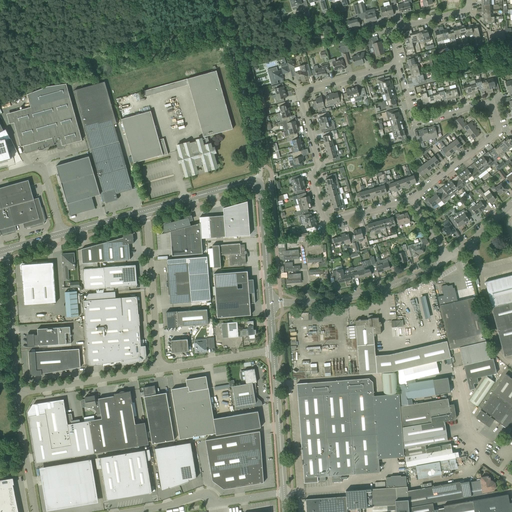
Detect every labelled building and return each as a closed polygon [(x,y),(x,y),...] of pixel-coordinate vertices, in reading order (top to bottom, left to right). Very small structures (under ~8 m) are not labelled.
[(301,6),(303,5),(301,0),(289,0),(292,7),(296,6),(297,9),(298,10),(299,10),(300,10),(301,9),(301,8),(301,6)] [(363,0),(361,0),(357,1),(360,13),(365,12),(363,3),(364,3),(363,0)] [(397,5),(399,13),(411,10),(410,5),(412,4),(410,0),(405,0),(404,0),(403,3),(403,4),(397,5)] [(360,13),(357,1),(352,3),(353,5),(355,15),(360,13)] [(382,17),(387,15),(387,17),(394,15),(391,5),(380,8),(382,17)] [(364,13),(367,23),(377,20),(374,12),(368,14),(367,13),(364,13)] [(354,19),(347,21),(348,24),(349,29),(360,26),(358,21),(357,16),(354,17),(354,19)] [(461,36),(466,35),(467,35),(465,26),(464,25),(461,26),(460,22),(458,23),(461,36)] [(467,36),(473,35),(473,34),(471,24),(470,24),(470,22),(467,22),(468,26),(465,26),(467,35),(466,35),(467,36)] [(462,39),(461,36),(458,23),(455,23),(456,27),(452,28),(453,29),(456,39),(455,39),(456,41),(462,39)] [(471,24),(473,34),(479,32),(477,26),(473,27),(473,24),(471,24)] [(443,40),(449,39),(447,29),(443,30),(442,26),(440,27),(443,40)] [(419,31),(415,32),(418,42),(424,41),(420,27),(418,28),(419,31)] [(422,27),(420,27),(424,41),(424,43),(430,42),(427,29),(423,30),(422,27)] [(437,42),(443,40),(440,27),(438,28),(439,31),(435,32),(437,42)] [(449,41),(455,39),(456,39),(453,29),(449,30),(449,27),(446,27),(447,29),(449,39),(449,41)] [(409,33),(412,42),(412,44),(418,42),(415,32),(412,33),(411,30),(408,31),(409,33)] [(384,54),(381,42),(374,44),(372,38),(366,39),(369,48),(373,47),(376,56),(377,56),(377,57),(380,56),(380,55),(384,54)] [(412,42),(406,44),(407,50),(411,49),(412,52),(414,51),(412,44),(412,42)] [(347,52),(346,47),(345,46),(338,48),(339,51),(343,53),(345,61),(349,60),(347,52)] [(352,57),(353,62),(354,66),(362,64),(361,63),(367,61),(364,52),(355,54),(356,56),(352,57)] [(418,63),(417,58),(419,57),(419,53),(415,54),(413,55),(409,56),(410,59),(407,60),(408,63),(404,64),(405,67),(418,63)] [(328,60),(330,67),(333,66),(334,71),(340,69),(341,70),(345,69),(342,60),(336,62),(335,58),(328,60)] [(304,78),(307,77),(306,71),(307,71),(306,64),(299,66),(300,70),(295,71),(294,67),(295,66),(294,61),(287,62),(289,68),(291,76),(295,75),(297,80),(301,79),(304,78)] [(276,67),(267,70),(271,85),(278,83),(277,83),(277,80),(283,79),(282,74),(283,74),(289,72),(287,66),(287,63),(280,65),(281,68),(282,70),(281,70),(277,71),(276,67)] [(409,68),(410,72),(420,69),(418,63),(405,67),(406,69),(409,68)] [(311,70),(311,71),(313,76),(316,75),(317,77),(326,74),(325,72),(330,71),(328,64),(321,66),(321,67),(318,68),(317,66),(316,65),(313,66),(312,67),(313,70),(311,70)] [(408,78),(411,78),(422,75),(421,74),(420,69),(410,72),(411,75),(407,76),(408,78)] [(187,79),(203,137),(207,136),(233,129),(216,71),(187,79)] [(411,78),(408,78),(409,81),(415,79),(416,83),(418,82),(419,85),(426,83),(434,81),(433,77),(425,79),(424,73),(421,74),(422,75),(411,78)] [(380,90),(383,89),(383,88),(392,86),(392,83),(390,84),(389,80),(385,81),(384,78),(378,80),(379,83),(378,84),(380,90)] [(493,78),(487,80),(491,93),(493,92),(492,89),(496,88),(495,84),(497,84),(496,78),(493,79),(493,78)] [(474,81),(475,83),(476,83),(478,91),(481,90),(482,94),(484,93),(484,91),(481,81),(481,80),(474,81)] [(487,80),(481,81),(484,91),(487,90),(488,94),(491,93),(487,80)] [(74,90),(86,132),(114,124),(116,123),(104,82),(74,90)] [(476,83),(475,83),(470,84),(473,98),(476,97),(475,94),(478,93),(478,91),(476,83)] [(31,107),(11,112),(14,122),(20,142),(21,147),(24,146),(25,148),(24,148),(25,153),(38,150),(38,149),(39,150),(40,150),(40,149),(42,149),(43,149),(45,148),(45,149),(45,148),(46,147),(47,147),(55,145),(54,144),(56,144),(58,149),(57,149),(58,149),(59,149),(60,149),(61,149),(62,149),(63,149),(63,148),(64,148),(64,147),(65,147),(64,147),(64,145),(82,140),(80,135),(69,96),(66,84),(48,86),(27,94),(31,107)] [(275,91),(276,94),(285,92),(283,86),(280,87),(279,84),(271,86),(273,92),(275,91)] [(473,98),(470,84),(464,86),(466,96),(470,95),(471,99),(473,98)] [(383,89),(380,90),(381,95),(382,95),(384,94),(393,92),(392,89),(393,88),(392,86),(383,88),(383,89)] [(352,88),(351,88),(354,98),(354,99),(357,99),(359,98),(360,98),(363,97),(366,96),(364,90),(358,91),(358,90),(357,87),(352,88)] [(456,87),(450,89),(454,102),(456,102),(455,98),(459,97),(456,87)] [(354,98),(351,88),(345,90),(346,93),(343,94),(345,102),(350,100),(350,99),(354,98)] [(437,91),(438,92),(441,101),(444,100),(445,103),(448,103),(447,101),(444,91),(444,89),(437,91)] [(450,89),(444,91),(447,101),(450,100),(451,103),(454,102),(450,89)] [(285,92),(276,94),(277,98),(275,98),(276,104),(284,101),(283,98),(287,97),(285,92)] [(396,98),(394,92),(393,92),(384,94),(386,100),(396,98)] [(438,92),(433,94),(436,107),(439,107),(438,103),(441,102),(441,101),(438,92)] [(333,93),(331,94),(334,104),(337,104),(337,103),(339,102),(339,103),(343,102),(342,99),(343,99),(342,94),(338,95),(337,93),(334,94),(333,93)] [(334,104),(331,94),(329,94),(329,95),(325,96),(326,98),(323,99),(325,107),(328,106),(330,105),(330,106),(334,104)] [(427,97),(430,105),(433,105),(434,108),(436,107),(433,94),(427,96),(427,97)] [(319,97),(319,98),(315,99),(316,101),(313,102),(314,105),(315,109),(315,110),(320,108),(324,107),(321,96),(319,97)] [(430,107),(430,105),(427,97),(421,99),(423,105),(427,104),(428,108),(430,107)] [(392,105),(396,104),(395,100),(396,100),(396,98),(386,100),(383,101),(385,107),(386,110),(393,108),(392,105)] [(279,107),(281,112),(290,110),(289,108),(288,108),(287,104),(286,105),(285,102),(277,104),(278,107),(279,107)] [(281,119),(282,121),(290,119),(289,117),(290,116),(289,112),(291,112),(290,110),(281,112),(282,118),(281,119)] [(399,115),(398,112),(394,113),(393,110),(385,112),(388,121),(389,121),(392,120),(401,117),(400,115),(399,115)] [(150,111),(121,119),(132,158),(134,163),(158,156),(155,146),(160,145),(165,143),(163,138),(159,140),(150,111)] [(317,118),(319,124),(331,120),(330,118),(329,117),(328,112),(320,114),(321,117),(317,118)] [(182,114),(175,115),(176,119),(171,120),(171,122),(182,120),(182,122),(178,123),(178,126),(184,125),(182,114)] [(403,123),(401,117),(392,120),(389,121),(391,126),(394,126),(401,124),(401,123),(403,123)] [(456,126),(463,121),(464,120),(462,118),(461,119),(459,117),(453,122),(456,126)] [(283,124),(285,130),(298,126),(297,124),(296,124),(295,121),(291,122),(290,119),(282,121),(282,122),(283,124)] [(331,120),(319,124),(320,130),(324,129),(325,132),(330,130),(332,130),(335,129),(332,120),(331,120)] [(459,130),(463,127),(467,124),(465,122),(464,123),(463,121),(456,126),(459,130)] [(463,127),(467,131),(473,126),(472,124),(473,124),(471,121),(467,124),(463,127)] [(391,126),(393,132),(404,129),(403,123),(401,123),(401,124),(394,126),(391,126)] [(432,126),(429,127),(432,139),(433,142),(435,141),(434,138),(437,137),(436,133),(441,132),(439,125),(434,126),(434,125),(432,126)] [(467,131),(470,135),(476,130),(475,129),(476,128),(474,125),(473,126),(467,131)] [(287,139),(290,138),(297,136),(297,133),(298,133),(297,129),(298,129),(298,126),(285,130),(287,136),(286,136),(287,139)] [(426,127),(424,128),(428,143),(429,143),(428,140),(432,139),(429,127),(426,128),(426,127)] [(422,129),(419,130),(422,142),(423,142),(426,141),(427,143),(428,143),(424,128),(422,128),(422,129)] [(0,161),(13,158),(11,151),(9,152),(6,140),(10,138),(6,129),(3,130),(3,131),(0,132),(0,161)] [(405,135),(404,132),(405,132),(404,129),(393,132),(392,132),(394,138),(395,141),(401,140),(401,137),(405,135)] [(476,130),(470,135),(473,140),(480,134),(478,133),(479,132),(478,129),(476,130)] [(422,142),(419,130),(416,131),(416,130),(414,131),(417,143),(420,142),(422,148),(424,147),(423,142),(422,142)] [(322,136),(324,142),(332,140),(335,139),(333,131),(327,132),(328,135),(322,136)] [(292,140),(293,146),(303,144),(302,141),(301,142),(300,138),(298,139),(297,136),(290,138),(290,141),(292,140)] [(460,136),(456,139),(462,146),(465,143),(460,136)] [(215,161),(213,152),(215,152),(214,149),(212,149),(210,143),(209,144),(208,138),(202,140),(201,138),(196,139),(196,141),(190,143),(189,141),(176,145),(179,156),(178,157),(180,162),(181,161),(185,175),(197,171),(196,166),(198,166),(198,168),(202,167),(201,165),(203,164),(205,169),(212,167),(213,167),(214,166),(215,165),(215,164),(215,163),(216,163),(216,162),(215,161)] [(508,138),(503,141),(509,149),(511,147),(511,143),(509,139),(508,138)] [(456,139),(453,142),(459,150),(461,149),(459,147),(462,146),(456,139)] [(323,142),(325,148),(333,146),(332,140),(324,142),(323,142)] [(441,141),(440,140),(438,141),(442,147),(440,148),(447,157),(451,154),(445,147),(441,141)] [(116,194),(132,189),(119,141),(91,149),(103,192),(106,203),(117,200),(117,197),(116,194)] [(503,141),(498,145),(504,153),(509,149),(503,141)] [(453,142),(449,144),(454,151),(456,150),(457,151),(459,150),(453,142)] [(291,153),(292,156),(302,153),(301,151),(303,150),(302,146),(303,146),(303,144),(293,146),(294,149),(291,150),(292,153),(291,153)] [(449,144),(445,147),(451,154),(452,155),(453,154),(452,153),(454,151),(449,144)] [(498,145),(493,149),(499,157),(504,153),(498,145)] [(326,154),(327,154),(335,152),(335,151),(333,146),(325,148),(326,154)] [(499,157),(493,149),(488,152),(496,162),(498,161),(496,159),(499,157)] [(327,154),(329,159),(339,157),(338,151),(335,151),(335,152),(327,154)] [(302,153),(292,156),(292,159),(294,159),(295,165),(303,162),(302,159),(304,159),(303,156),(302,156),(302,153)] [(438,153),(434,156),(439,163),(443,160),(438,153)] [(89,156),(56,166),(71,215),(95,208),(91,197),(100,194),(89,156)] [(433,156),(430,159),(437,167),(438,166),(437,164),(439,163),(434,156),(433,156)] [(483,156),(478,160),(483,167),(487,164),(489,166),(493,163),(489,158),(486,160),(483,156)] [(430,159),(427,161),(432,168),(434,167),(435,168),(437,167),(430,159)] [(473,170),(477,175),(481,172),(482,173),(481,173),(482,173),(486,170),(483,167),(478,160),(473,164),(476,167),(473,170)] [(427,161),(423,164),(430,172),(431,171),(430,170),(432,168),(427,161)] [(499,170),(501,169),(506,165),(504,163),(503,161),(496,167),(499,170)] [(420,167),(425,174),(427,172),(428,174),(430,172),(423,164),(420,167)] [(425,174),(420,167),(416,170),(421,176),(425,174)] [(467,168),(462,172),(470,182),(474,179),(473,178),(477,175),(473,170),(470,172),(467,168)] [(497,172),(498,173),(503,180),(507,177),(501,169),(499,170),(497,172)] [(459,178),(456,180),(461,187),(465,184),(466,186),(470,182),(462,172),(458,176),(459,178)] [(325,180),(327,185),(334,183),(338,182),(335,173),(332,174),(332,178),(325,180)] [(291,180),(292,186),(305,182),(304,180),(303,180),(302,177),(301,177),(300,175),(292,177),(293,180),(291,180)] [(414,175),(409,177),(411,184),(417,182),(416,179),(415,179),(414,175)] [(404,179),(399,180),(401,188),(404,187),(404,189),(407,188),(404,179)] [(28,180),(0,187),(0,202),(2,208),(9,206),(15,226),(23,223),(24,228),(42,223),(44,219),(39,198),(34,199),(28,180)] [(397,191),(393,182),(393,180),(387,182),(391,192),(394,191),(394,192),(397,191)] [(449,183),(446,184),(454,194),(455,194),(454,193),(459,189),(460,190),(462,188),(461,187),(456,180),(453,183),(451,181),(450,181),(448,182),(449,183)] [(305,182),(292,186),(294,192),(296,191),(297,194),(305,192),(304,189),(305,189),(304,185),(306,185),(305,182)] [(327,185),(326,186),(327,191),(336,189),(335,185),(338,184),(338,182),(334,183),(327,185)] [(490,188),(491,189),(494,193),(496,191),(499,195),(504,191),(505,192),(509,189),(503,182),(501,183),(495,187),(493,186),(490,188)] [(371,185),(368,186),(369,189),(371,199),(374,198),(373,197),(376,196),(374,188),(372,183),(370,183),(371,185)] [(379,187),(382,196),(384,195),(384,194),(387,193),(384,183),(379,185),(379,187)] [(445,192),(441,194),(447,201),(450,199),(450,198),(454,194),(446,184),(442,188),(445,192)] [(327,191),(329,197),(338,195),(336,189),(327,191)] [(478,192),(484,200),(487,204),(489,202),(491,204),(493,202),(492,201),(495,199),(490,192),(485,196),(480,189),(477,190),(478,192)] [(296,199),(298,205),(310,201),(309,196),(307,196),(306,193),(296,196),(297,198),(296,199)] [(434,196),(432,197),(437,204),(441,201),(442,202),(445,199),(447,201),(441,194),(438,196),(435,193),(433,195),(434,196)] [(331,203),(332,203),(332,202),(339,200),(338,195),(329,197),(331,203)] [(437,204),(432,197),(430,199),(429,198),(424,201),(431,210),(433,208),(433,207),(437,204)] [(480,201),(476,204),(481,212),(483,211),(482,210),(485,208),(484,206),(486,204),(482,197),(479,199),(480,201)] [(332,202),(332,203),(333,208),(338,207),(340,211),(346,209),(343,199),(339,200),(332,202)] [(209,217),(210,238),(250,235),(249,223),(247,201),(227,207),(223,208),(224,215),(209,217)] [(295,216),(302,214),(305,213),(304,213),(308,212),(307,209),(312,207),(310,201),(298,205),(300,211),(294,212),(295,216)] [(2,208),(0,202),(0,230),(1,235),(16,230),(15,226),(9,206),(2,208)] [(476,204),(474,202),(471,204),(473,206),(471,208),(470,207),(467,209),(472,215),(475,214),(476,215),(479,213),(479,214),(481,212),(476,204)] [(464,213),(459,216),(465,225),(467,223),(466,222),(469,220),(468,219),(471,217),(466,210),(463,212),(464,213)] [(315,220),(314,216),(311,216),(310,212),(308,212),(304,213),(305,213),(302,214),(305,224),(315,220)] [(399,214),(395,215),(396,220),(398,226),(402,225),(410,222),(410,221),(407,213),(402,214),(399,215),(399,214)] [(465,225),(459,216),(457,214),(452,217),(452,216),(449,218),(455,228),(458,226),(459,227),(462,225),(463,226),(465,225)] [(188,217),(165,224),(165,231),(165,233),(166,232),(166,233),(170,232),(172,256),(202,253),(201,238),(210,238),(209,217),(199,217),(200,223),(191,226),(188,217)] [(315,220),(305,224),(307,233),(314,232),(313,228),(313,227),(317,226),(315,220)] [(444,231),(442,232),(444,235),(446,233),(447,236),(450,234),(451,235),(456,231),(453,227),(449,222),(446,224),(444,226),(445,227),(442,229),(444,231)] [(353,231),(356,241),(359,240),(358,239),(363,237),(361,229),(353,231)] [(129,244),(134,243),(133,233),(123,234),(123,237),(81,249),(82,263),(93,262),(97,262),(130,260),(129,244)] [(345,245),(347,250),(348,254),(350,254),(348,248),(349,248),(348,245),(351,244),(348,234),(345,235),(345,233),(342,234),(345,243),(346,245),(345,245)] [(407,246),(408,249),(411,257),(413,256),(413,257),(417,256),(416,255),(423,253),(422,249),(424,248),(424,246),(429,243),(426,238),(420,240),(421,242),(407,246)] [(219,245),(212,246),(214,268),(216,267),(221,267),(220,255),(231,254),(231,261),(230,261),(230,265),(233,265),(233,264),(238,264),(238,265),(239,265),(239,266),(240,266),(241,265),(242,265),(242,264),(242,263),(246,263),(245,254),(244,254),(244,251),(245,251),(244,245),(240,245),(240,244),(219,245)] [(324,254),(323,246),(312,247),(312,255),(324,254)] [(297,248),(286,249),(286,256),(298,255),(297,248)] [(408,249),(404,250),(405,251),(396,254),(398,264),(408,261),(407,258),(410,257),(411,257),(408,249)] [(68,270),(75,269),(74,253),(61,254),(64,281),(69,280),(68,270)] [(168,282),(166,282),(166,287),(168,286),(169,294),(170,294),(170,303),(175,303),(191,302),(190,297),(193,297),(195,292),(210,291),(207,256),(167,259),(168,274),(167,274),(168,282)] [(387,258),(381,260),(382,264),(384,271),(390,268),(390,267),(393,266),(392,261),(391,258),(391,259),(390,256),(387,258)] [(375,262),(371,263),(374,273),(377,272),(378,273),(384,271),(382,264),(381,260),(375,262)] [(324,261),(312,262),(313,269),(324,268),(324,261)] [(21,265),(24,305),(56,303),(53,262),(21,265)] [(366,264),(362,265),(365,276),(372,275),(371,273),(374,273),(371,263),(368,264),(369,268),(367,268),(366,264)] [(299,264),(287,265),(288,272),(299,271),(299,264)] [(129,286),(136,285),(136,275),(128,275),(127,265),(98,268),(93,268),(83,269),(85,290),(129,286)] [(356,267),(353,268),(352,268),(353,270),(355,278),(359,277),(359,278),(365,276),(362,265),(356,267)] [(348,269),(343,270),(343,273),(345,281),(351,280),(351,279),(355,278),(353,270),(352,268),(353,268),(352,267),(348,268),(348,269)] [(343,270),(342,270),(336,271),(336,270),(332,271),(333,273),(332,273),(334,282),(338,281),(339,283),(345,281),(343,273),(343,270)] [(251,315),(251,314),(250,314),(249,303),(255,303),(254,292),(253,279),(248,280),(247,272),(247,271),(214,274),(215,295),(217,318),(251,315)] [(325,274),(313,275),(314,283),(325,282),(325,274)] [(511,274),(485,282),(486,287),(493,315),(504,357),(511,354),(511,274)] [(300,280),(288,281),(289,289),(300,288),(300,280)] [(443,295),(437,297),(450,350),(450,349),(459,347),(463,365),(490,359),(480,315),(478,310),(475,297),(467,299),(457,301),(454,287),(453,288),(452,285),(448,286),(447,285),(446,285),(441,286),(443,295)] [(65,292),(67,317),(79,316),(77,291),(65,292)] [(426,295),(421,296),(426,318),(431,317),(426,295)] [(83,300),(88,366),(102,365),(102,364),(109,363),(109,366),(113,365),(113,362),(121,361),(122,365),(141,362),(142,362),(143,361),(146,357),(146,356),(146,355),(146,345),(141,346),(139,326),(140,326),(139,314),(138,314),(137,296),(83,300)] [(166,312),(167,312),(168,327),(178,327),(178,326),(208,324),(207,309),(166,312)] [(358,320),(355,320),(360,374),(393,371),(403,369),(436,361),(451,358),(447,341),(445,341),(390,354),(375,355),(373,334),(381,333),(380,326),(382,326),(381,323),(380,322),(379,322),(378,317),(372,318),(372,315),(368,316),(368,319),(361,320),(361,319),(358,319),(358,320)] [(241,331),(242,335),(248,335),(249,340),(255,339),(255,334),(256,334),(256,330),(253,330),(253,325),(253,321),(247,321),(248,329),(247,330),(241,331)] [(227,323),(228,338),(238,337),(237,322),(227,323)] [(71,343),(70,327),(37,329),(38,335),(34,335),(34,334),(26,334),(27,347),(35,346),(35,345),(38,344),(38,346),(71,343)] [(199,340),(194,341),(194,343),(195,352),(207,351),(207,349),(207,347),(211,346),(210,338),(206,338),(206,340),(199,340)] [(187,339),(171,340),(172,353),(188,351),(187,339)] [(29,352),(30,373),(33,376),(42,375),(42,374),(80,367),(79,348),(29,352)] [(490,359),(463,365),(469,390),(474,389),(473,384),(478,383),(477,378),(497,373),(493,358),(490,359)] [(403,369),(406,381),(439,373),(436,361),(403,369)] [(246,384),(232,386),(236,410),(262,405),(261,398),(256,397),(256,396),(255,383),(257,382),(256,378),(255,379),(255,376),(256,376),(254,369),(252,369),(251,369),(244,371),(246,384)] [(382,373),(383,395),(398,394),(397,372),(382,373)] [(494,420),(506,428),(511,419),(511,378),(505,374),(475,417),(489,427),(494,420)] [(469,400),(478,406),(495,382),(486,376),(469,400)] [(207,388),(206,380),(205,379),(205,378),(204,378),(203,378),(203,377),(202,377),(202,378),(201,378),(200,379),(200,380),(200,381),(196,381),(196,378),(189,380),(187,379),(187,378),(188,386),(171,389),(180,439),(215,433),(216,435),(260,427),(258,411),(213,419),(208,388),(207,388)] [(416,383),(399,385),(401,406),(408,405),(412,404),(411,399),(445,393),(450,392),(448,377),(443,378),(416,383)] [(398,394),(383,395),(374,395),(373,382),(368,378),(297,384),(304,483),(318,482),(317,477),(319,477),(319,482),(326,481),(325,476),(331,476),(332,482),(342,481),(341,475),(380,472),(379,459),(404,457),(399,394),(398,394)] [(155,395),(154,392),(155,391),(154,385),(143,387),(145,396),(144,396),(152,444),(174,440),(166,393),(155,395)] [(139,446),(131,403),(132,403),(130,391),(124,392),(124,391),(123,391),(122,391),(121,391),(120,391),(120,392),(119,392),(120,392),(120,393),(114,394),(114,396),(98,398),(99,404),(102,418),(97,419),(94,420),(89,420),(89,421),(94,453),(139,446)] [(96,411),(97,419),(102,418),(99,404),(96,404),(94,396),(93,396),(92,395),(90,395),(88,396),(86,396),(88,396),(88,397),(85,397),(86,407),(90,406),(96,411)] [(408,405),(401,406),(402,427),(404,448),(414,446),(425,445),(435,443),(447,441),(446,434),(444,422),(452,420),(452,421),(453,421),(454,418),(456,416),(454,404),(449,405),(448,402),(450,401),(449,398),(445,399),(412,404),(408,405)] [(44,414),(28,417),(30,428),(36,463),(94,453),(89,421),(84,421),(67,424),(64,406),(64,401),(59,401),(53,402),(53,403),(54,407),(45,409),(43,409),(44,414)] [(205,440),(212,480),(224,489),(263,482),(260,431),(205,440)] [(174,455),(156,458),(161,490),(169,488),(169,489),(189,481),(189,480),(196,478),(190,442),(172,445),(174,455)] [(404,448),(403,448),(407,467),(450,459),(455,458),(454,453),(452,453),(450,444),(428,448),(426,449),(425,445),(414,446),(404,448)] [(108,500),(108,499),(151,492),(152,492),(145,451),(100,458),(107,500),(108,500)] [(41,475),(47,510),(72,506),(72,504),(97,500),(90,459),(45,467),(46,474),(41,475)] [(386,488),(407,487),(407,486),(406,476),(401,476),(401,475),(390,476),(390,477),(385,477),(386,488)] [(431,486),(408,491),(409,507),(432,503),(442,501),(463,497),(479,494),(483,494),(483,492),(488,491),(493,490),(495,487),(494,483),(492,481),(490,481),(489,478),(488,476),(482,478),(480,479),(480,480),(477,481),(461,484),(460,482),(459,481),(436,486),(431,486)] [(13,477),(0,479),(0,511),(18,511),(17,511),(13,484),(14,484),(13,477)] [(408,511),(409,509),(409,507),(407,487),(386,488),(366,489),(367,507),(397,505),(397,510),(396,510),(396,511),(408,511)] [(510,511),(511,510),(511,500),(511,499),(509,500),(508,494),(473,500),(463,502),(443,506),(444,508),(434,509),(432,503),(409,507),(409,511),(510,511)] [(336,497),(306,499),(306,511),(346,511),(346,496),(336,497)]
